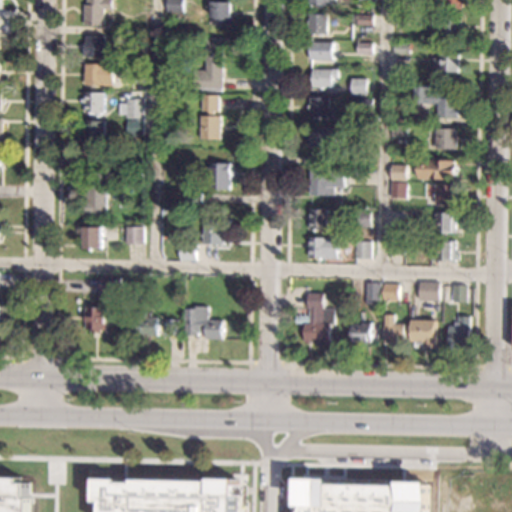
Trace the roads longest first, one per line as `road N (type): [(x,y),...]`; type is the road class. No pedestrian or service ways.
road 1 (primary): [(511,390),(0,377)]
road 2 (primary): [(0,415),(511,427)]
road 3 (residential): [(493,456),(499,0)]
road 4 (residential): [(266,420),(275,0)]
road 5 (residential): [(42,417),(49,0)]
